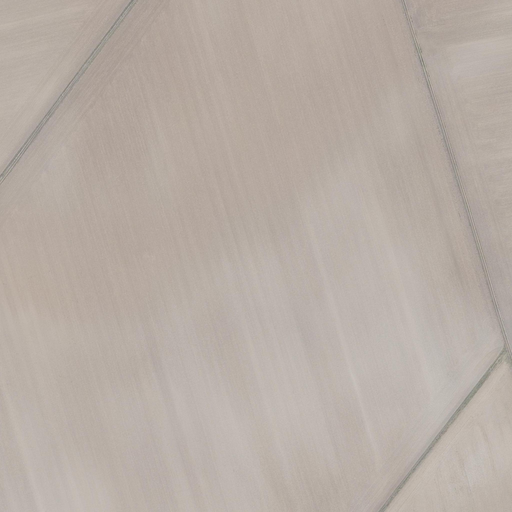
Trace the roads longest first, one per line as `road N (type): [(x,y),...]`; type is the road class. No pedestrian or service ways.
road 1 (track): [(406,0),(511,343)]
road 2 (track): [(134,0),(0,183)]
road 3 (track): [(378,511),(510,339)]
